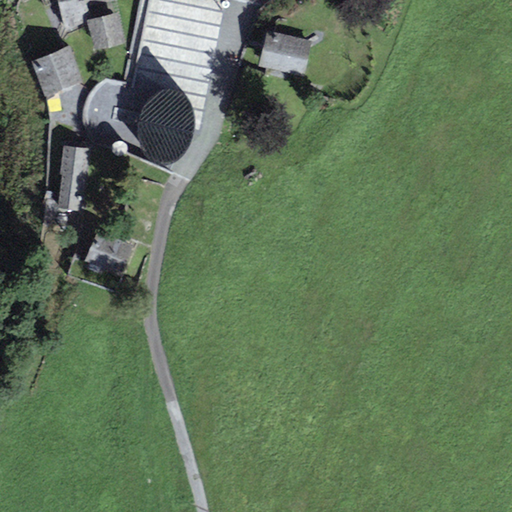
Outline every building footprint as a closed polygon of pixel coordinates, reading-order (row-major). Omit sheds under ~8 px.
[(62,0),(69,23),(86,18),(82,4),(95,0),(62,0)] [(115,12),(90,18),(96,44),(121,38),(115,12)] [(267,34),(261,61),(301,70),(308,43),(267,34)] [(65,48),(36,60),(47,87),(76,76),(65,48)] [(144,151),(148,156),(154,159),(158,161),(165,161),(170,159),(176,156),(181,151),(186,144),(190,136),(192,130),(193,124),(194,117),(193,112),(192,104),(189,98),(187,94),(184,91),(179,87),(175,85),(169,84),(163,85),(158,87),(152,91),(146,97),(142,104),(138,111),(138,113),(137,118),(136,123),(136,130),(138,138),(140,146),(144,151)] [(119,153),(121,152),(123,151),(124,150),(125,147),(125,145),(125,142),(123,140),(121,139),(119,138),(116,138),(114,139),(112,140),(111,142),(110,145),(110,147),(111,149),(113,151),(115,152),(117,153),(119,153)] [(87,147),(64,145),(58,203),(81,205),(87,147)] [(83,259),(121,274),(130,250),(93,235),(83,259)]
